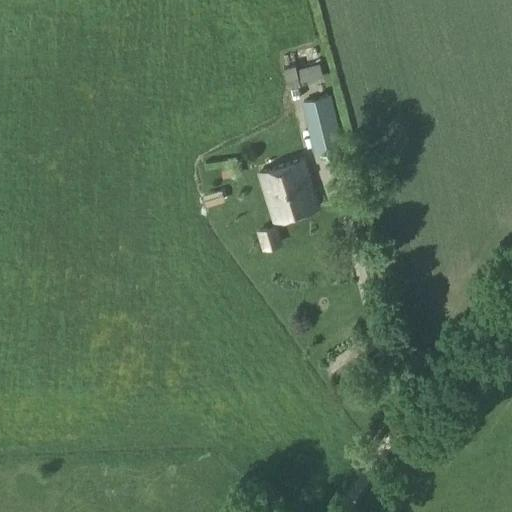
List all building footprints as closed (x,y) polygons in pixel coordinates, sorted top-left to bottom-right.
[(296,70),(299,82),(322,75),(319,64),(296,70)] [(299,82),(296,70),(295,65),(282,68),(287,85),(299,82)] [(303,103),(315,155),(340,149),(327,97),(303,103)] [(260,173),(275,221),(317,208),(303,160),(260,173)] [(230,170),(231,177),(240,176),(239,168),(230,170)] [(330,360),(343,378),(369,360),(357,342),(330,360)]
